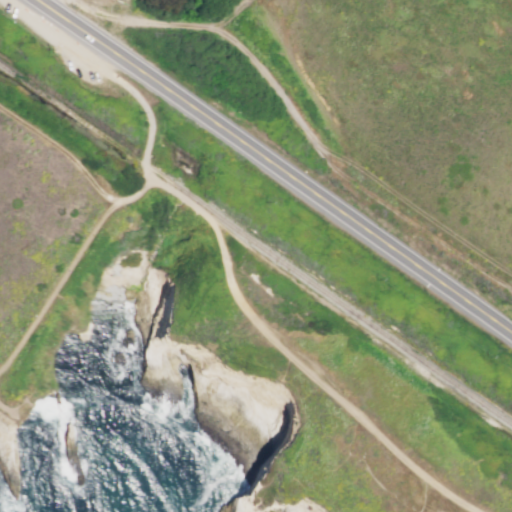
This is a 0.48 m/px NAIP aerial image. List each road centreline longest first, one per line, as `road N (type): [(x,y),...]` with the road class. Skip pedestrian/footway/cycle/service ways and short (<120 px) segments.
road 1 (trunk): [(511,334),(33,0)]
road 2 (track): [(77,0),(109,17),(213,26),(249,0),(281,31),(350,158),(511,272)]
road 3 (track): [(145,183),(153,180),(208,219),(234,293),(256,327),(424,477),(475,511)]
road 4 (track): [(334,170),(511,288)]
road 5 (track): [(117,201),(0,368)]
road 6 (track): [(213,26),(261,65),(334,170)]
road 7 (track): [(100,71),(130,88),(152,123),(145,183),(117,201)]
road 8 (track): [(117,201),(0,107)]
